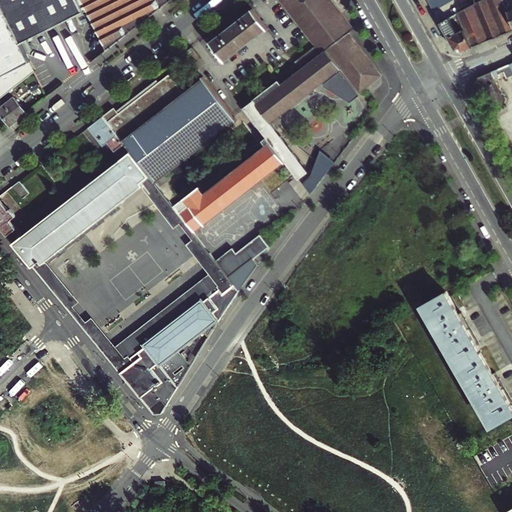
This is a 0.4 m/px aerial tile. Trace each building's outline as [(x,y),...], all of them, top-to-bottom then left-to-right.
[(0,0),(0,3),(20,44),(87,10),(81,0),(0,0)] [(81,0),(87,10),(106,50),(171,0),(81,0)] [(280,0),(316,47),(297,62),(302,69),(282,85),(279,81),(255,100),(255,99),(254,100),(244,108),(261,130),(271,122),(272,123),(273,122),(272,122),(341,68),(342,69),(343,69),(361,92),(382,75),(344,25),(349,22),(331,0),(280,0)] [(453,0),(430,0),(428,1),(434,11),(453,0)] [(479,0),(476,2),(457,13),(459,18),(464,30),(473,47),(511,30),(511,20),(503,0),(479,0)] [(511,0),(503,0),(511,20),(511,0)] [(9,91),(34,72),(20,44),(0,3),(0,98),(1,98),(9,91)] [(268,29),(253,8),(252,9),(252,11),(212,41),(211,40),(210,41),(223,58),(225,62),(227,61),(226,59),(266,28),(267,29),(268,29)] [(463,51),(473,47),(464,30),(458,33),(452,22),(459,18),(457,13),(440,22),(455,49),(463,51)] [(495,79),(497,83),(511,76),(511,70),(509,64),(495,70),(499,76),(495,79)] [(499,76),(495,70),(478,77),(476,84),(491,111),(506,103),(507,99),(497,83),(495,79),(499,76)] [(170,74),(160,82),(119,113),(109,121),(126,144),(132,152),(156,183),(157,184),(158,184),(157,182),(236,121),(236,122),(237,121),(203,76),(202,77),(203,78),(184,93),(170,74)] [(157,79),(117,110),(119,113),(160,82),(157,79)] [(4,102),(1,98),(0,98),(0,110),(11,125),(27,112),(13,95),(4,102)] [(115,107),(104,115),(109,121),(119,113),(117,110),(115,107)] [(126,144),(109,121),(104,115),(90,126),(106,146),(111,142),(118,151),(126,144)] [(76,137),(69,143),(78,155),(86,149),(76,137)] [(181,213),(180,214),(185,219),(196,234),(197,233),(196,232),(206,225),(206,226),(207,225),(286,163),(286,164),(287,163),(276,148),(278,147),(275,143),(273,145),(272,143),(271,143),(271,144),(206,195),(202,189),(202,188),(202,187),(186,200),(187,200),(192,206),(182,214),(181,213)] [(126,144),(118,151),(124,158),(132,152),(126,144)] [(132,152),(124,158),(25,236),(15,244),(34,268),(41,262),(43,265),(44,264),(45,265),(48,263),(145,187),(176,226),(181,223),(185,219),(180,214),(157,184),(156,183),(132,152)] [(304,184),(316,192),(336,159),(325,152),(304,184)] [(30,193),(20,180),(14,185),(23,198),(30,193)] [(10,211),(0,198),(0,226),(8,236),(18,228),(13,221),(18,216),(12,209),(10,211)] [(212,254),(196,234),(185,219),(181,223),(194,240),(189,244),(202,261),(212,254)] [(18,228),(8,236),(15,244),(25,236),(18,228)] [(236,247),(218,262),(223,269),(230,277),(254,259),(270,246),(262,236),(240,253),(236,247)] [(108,357),(155,414),(163,412),(179,385),(170,374),(186,361),(180,353),(178,355),(177,353),(218,321),(219,321),(240,290),(230,277),(223,269),(218,262),(212,254),(202,261),(213,276),(186,297),(189,301),(159,324),(156,320),(122,347),(125,351),(120,355),(99,329),(90,336),(108,357)] [(240,290),(258,264),(254,259),(230,277),(240,290)] [(80,303),(48,263),(45,265),(44,264),(43,265),(41,262),(34,268),(90,336),(99,329),(100,328),(92,318),(87,323),(75,307),(80,303)] [(493,425),(511,413),(511,406),(511,405),(502,390),(493,374),(468,330),(459,314),(446,291),(442,294),(439,289),(413,305),(416,309),(424,304),(493,425)] [(156,320),(159,324),(189,301),(186,297),(156,320)] [(468,330),(472,328),(463,312),(459,314),(468,330)] [(497,371),(493,374),(502,390),(506,387),(497,371)]
